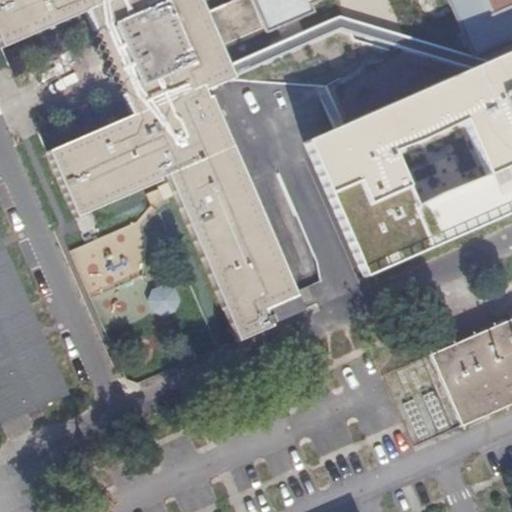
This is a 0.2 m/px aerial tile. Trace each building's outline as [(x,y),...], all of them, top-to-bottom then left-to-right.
[(0,0),(0,52),(75,20),(120,119),(34,157),(62,223),(155,190),(229,349),(306,315),(203,94),(238,84),(199,0),(0,0)] [(511,0),(248,0),(263,33),(308,17),(306,3),(313,0),(439,0),(466,58),(511,38),(511,0)] [(358,269),(511,202),(511,49),(302,141),(358,269)] [(123,230),(69,250),(78,276),(133,256),(123,230)] [(0,425),(20,417),(14,403),(57,385),(29,318),(0,248),(0,425)] [(144,311),(169,317),(175,292),(151,286),(144,311)] [(511,413),(511,329),(430,365),(461,436),(511,413)]
